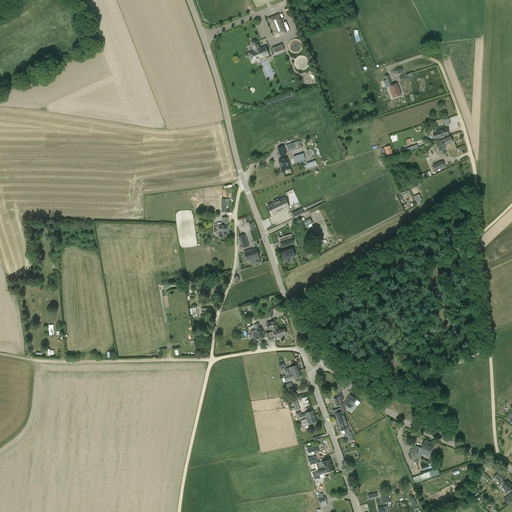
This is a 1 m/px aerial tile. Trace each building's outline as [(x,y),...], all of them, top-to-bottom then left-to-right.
[(267,18),(276,38),(287,33),(279,14),(267,18)] [(258,59),(266,56),(263,48),(260,49),(257,42),(256,41),(255,40),(254,40),(252,41),(252,42),(251,43),(251,44),(255,51),(249,54),(252,62),(258,60),(258,59)] [(275,53),(284,49),(282,44),(273,48),(275,53)] [(397,84),(392,86),(388,75),(384,76),(385,80),(383,81),(386,88),(389,87),(393,98),(401,96),(397,84)] [(447,128),(436,132),(435,129),(432,130),(433,133),(435,139),(449,135),(447,128)] [(450,137),(443,140),(442,140),(435,142),(439,152),(446,149),(444,146),(445,145),(446,145),(452,143),(450,137)] [(300,141),(286,146),(289,152),(303,148),(300,141)] [(390,146),(384,148),(387,158),(392,157),(392,156),(393,155),(390,146)] [(286,154),(286,153),(284,147),(277,149),(280,156),(286,154)] [(305,158),(304,153),(296,156),(298,161),(299,165),(300,165),(300,166),(302,166),(302,164),(306,163),(304,158),(305,158)] [(287,158),(279,161),(282,171),(291,169),(287,158)] [(445,167),(442,161),(432,165),(435,171),(445,167)] [(273,203),(268,206),(272,215),(289,207),(286,202),(284,198),(279,200),(278,199),(273,201),(273,203)] [(302,208),(292,213),(294,217),(304,213),(302,208)] [(222,223),(223,223),(223,226),(218,226),(218,237),(228,237),(228,226),(228,223),(228,217),(222,218),(222,223)] [(305,221),(303,217),(301,218),(307,229),(310,228),(309,226),(313,224),(310,218),(305,221)] [(240,249),(243,248),(249,246),(245,235),(239,237),(242,246),(239,247),(240,249)] [(288,239),(280,242),(282,247),(294,243),(291,235),(287,236),(288,239)] [(283,260),(295,257),(292,248),(281,252),(283,260)] [(257,263),(255,259),(259,257),(256,249),(250,251),(250,250),(244,252),(248,261),(250,261),(252,265),(257,263)] [(262,328),(256,329),(247,333),(247,336),(257,333),(259,339),(265,337),(266,341),(270,340),(271,341),(273,340),(273,339),(278,338),(278,337),(286,334),(285,329),(278,331),(275,321),(267,323),(269,330),(272,329),(273,332),(264,334),(262,328)] [(297,365),(290,368),(286,369),(284,362),(279,364),(280,367),(279,367),(280,371),(284,370),(286,375),(299,371),(297,365)] [(285,382),(294,379),(301,377),(299,371),(286,375),(283,376),(285,382)] [(340,392),(343,387),(336,384),(334,390),(340,392)] [(346,411),(342,401),(343,399),(341,392),(337,397),(337,398),(338,401),(340,404),(340,406),(341,407),(341,408),(342,412),(346,411)] [(351,408),(356,400),(350,395),(344,404),(351,408)] [(338,423),(339,425),(346,423),(342,412),(341,408),(337,410),(338,413),(333,415),(336,424),(338,423)] [(306,417),(307,419),(314,416),(313,411),(301,415),(300,412),(296,413),(297,416),(298,421),(306,417)] [(302,426),(309,424),(316,422),(314,416),(307,419),(300,421),(302,426)] [(348,428),(346,423),(339,425),(341,431),(344,430),(345,434),(348,433),(350,436),(352,435),(351,431),(350,432),(348,428)] [(429,457),(430,453),(431,453),(434,444),(425,440),(421,448),(416,446),(412,455),(420,459),(422,454),(429,457)] [(316,445),(307,448),(309,453),(309,452),(313,451),(315,454),(319,453),(316,445)] [(315,463),(317,469),(331,465),(329,459),(322,462),(322,461),(318,462),(317,460),(309,462),(310,465),(315,463)] [(319,475),(326,473),(333,470),(331,465),(317,469),(312,471),(315,480),(317,479),(318,480),(321,479),(319,475)] [(437,468),(413,477),(415,483),(439,474),(437,468)] [(494,477),(500,482),(503,480),(506,477),(499,471),(494,477)] [(488,477),(484,472),(479,478),(483,482),(488,477)] [(506,483),(503,480),(500,482),(499,483),(503,487),(502,487),(506,491),(505,492),(507,494),(511,488),(511,486),(507,482),(506,483)] [(317,496),(320,508),(327,506),(325,497),(323,497),(323,495),(317,496)]
